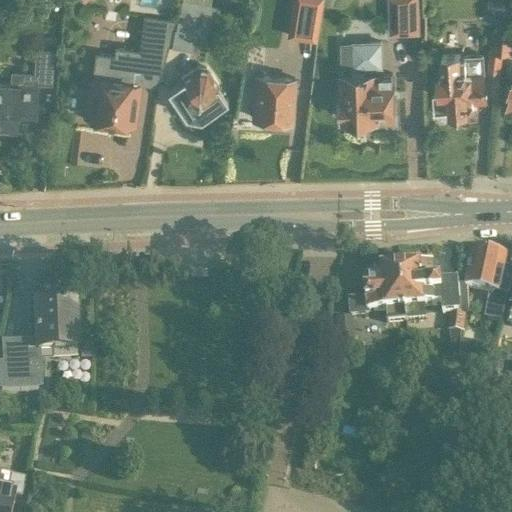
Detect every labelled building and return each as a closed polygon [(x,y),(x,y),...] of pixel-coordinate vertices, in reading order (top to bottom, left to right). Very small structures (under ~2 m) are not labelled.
[(210,0),(180,0),(176,20),(171,46),(192,50),(195,34),(206,36),(212,4),(210,3),(210,0)] [(293,0),(288,36),(314,41),(321,0),(293,0)] [(417,0),(389,0),(391,34),(418,33),(417,0)] [(176,20),(141,15),(137,48),(116,45),(115,53),(95,51),(91,74),(84,116),(133,123),(139,82),(157,84),(169,46),(171,46),(176,20)] [(495,21),(495,31),(504,31),(504,22),(495,21)] [(487,69),(500,70),(501,49),(504,31),(495,31),(490,30),(487,69)] [(500,70),(499,71),(511,72),(511,71),(511,31),(504,31),(501,49),(500,70)] [(352,74),(343,74),(343,117),(394,116),(394,92),(394,73),(381,73),(381,67),(383,67),(382,41),(353,41),(354,67),(351,68),(352,74)] [(52,50),(36,49),(34,73),(12,71),(10,83),(0,81),(0,121),(13,122),(13,121),(32,122),(35,85),(33,85),(33,81),(49,82),(52,50)] [(469,109),(469,108),(478,107),(477,98),(486,97),(483,54),(461,56),(461,53),(442,55),(444,75),(439,75),(441,92),(434,93),(435,112),(469,109)] [(206,66),(199,65),(181,77),(182,79),(167,89),(187,120),(195,121),(227,100),(216,85),(219,84),(206,66)] [(295,77),(255,74),(252,116),(292,120),(295,77)] [(507,259),(473,252),(465,290),(489,295),(486,313),(504,316),(507,299),(509,300),(511,285),(511,272),(504,271),(507,259)] [(401,269),(406,324),(426,322),(425,309),(441,308),(442,318),(450,317),(449,334),(452,358),(460,359),(463,317),(460,317),(457,283),(433,286),(432,268),(421,269),(420,267),(401,269)] [(386,326),(406,324),(401,269),(381,271),(382,277),(370,278),(366,282),(367,291),(365,292),(366,301),(349,302),(351,319),(369,317),(368,315),(385,313),(386,326)] [(35,344),(36,354),(51,353),(50,349),(75,347),(72,308),(51,310),(50,305),(32,306),(35,344)] [(0,392),(38,389),(36,354),(35,344),(1,347),(3,368),(0,368),(0,392)] [(503,386),(489,383),(493,366),(483,364),(474,404),(484,406),(486,396),(501,399),(503,386)] [(396,429),(405,430),(406,421),(397,420),(396,429)] [(0,511),(11,511),(14,497),(20,498),(24,479),(9,476),(6,490),(0,488),(0,511)]
